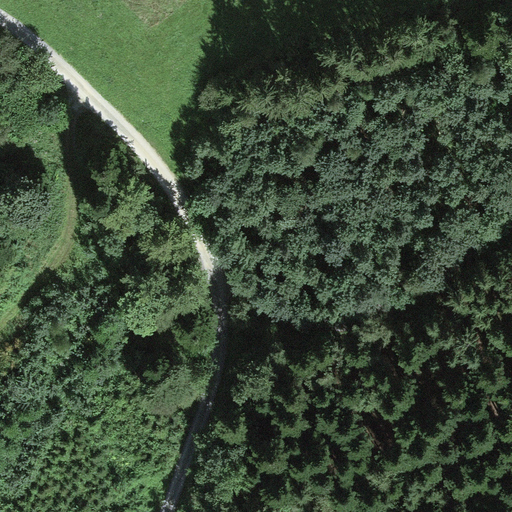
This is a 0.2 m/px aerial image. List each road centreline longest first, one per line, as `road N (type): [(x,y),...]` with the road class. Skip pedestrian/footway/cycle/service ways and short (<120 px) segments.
road 1 (track): [(221,276),(179,184),(40,35),(0,11)]
road 2 (track): [(511,213),(388,313),(313,319),(256,300),(221,276)]
road 3 (track): [(171,511),(220,364),(221,276)]
